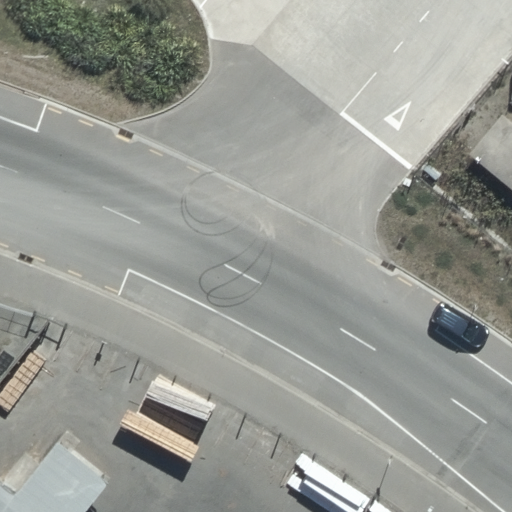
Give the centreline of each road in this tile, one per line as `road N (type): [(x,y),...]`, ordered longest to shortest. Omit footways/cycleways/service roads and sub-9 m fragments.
road 1 (tertiary): [(511,445),(342,332),(208,258),(0,169)]
road 2 (unknown): [(134,227),(411,0)]
